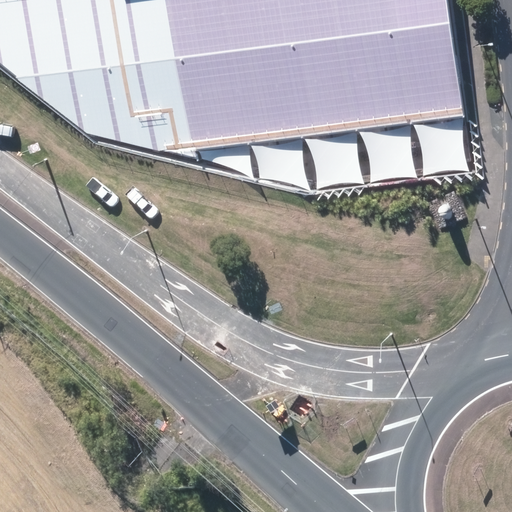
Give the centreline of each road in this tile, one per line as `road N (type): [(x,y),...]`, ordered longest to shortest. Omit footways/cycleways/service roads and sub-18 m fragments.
road 1 (secondary): [(0,160),(161,276),(293,349),(349,364),(455,365)]
road 2 (secondary): [(356,511),(0,242)]
road 3 (secondary): [(399,511),(402,439),(418,403),(455,365)]
